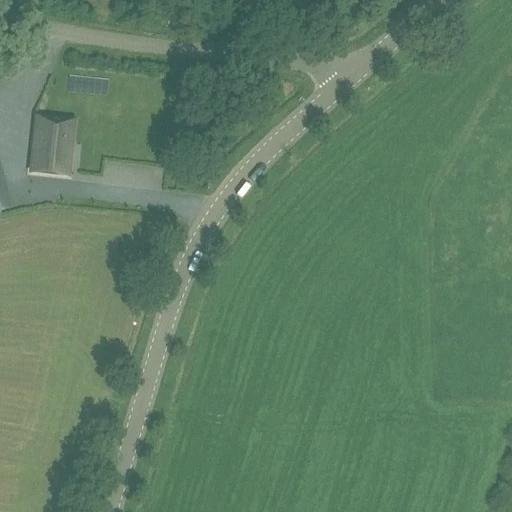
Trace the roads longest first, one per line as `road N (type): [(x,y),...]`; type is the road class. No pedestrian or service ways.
road 1 (secondary): [(108,511),(190,252),(251,167),(350,74)]
road 2 (unclassified): [(350,74),(94,39),(0,15)]
